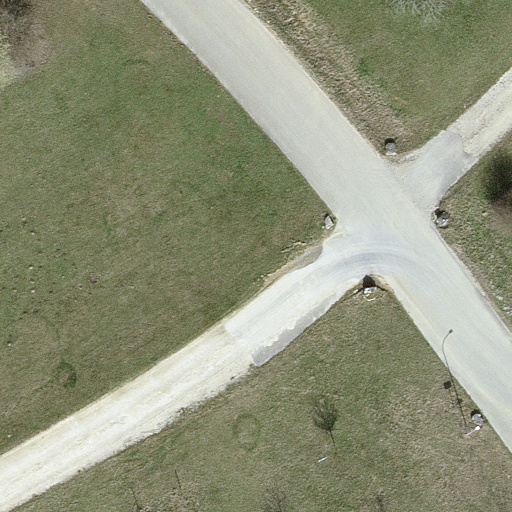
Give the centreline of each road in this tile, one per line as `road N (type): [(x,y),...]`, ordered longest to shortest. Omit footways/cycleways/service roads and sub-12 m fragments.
road 1 (track): [(0,487),(179,386),(304,295),(511,102)]
road 2 (track): [(511,378),(307,123),(192,0)]
